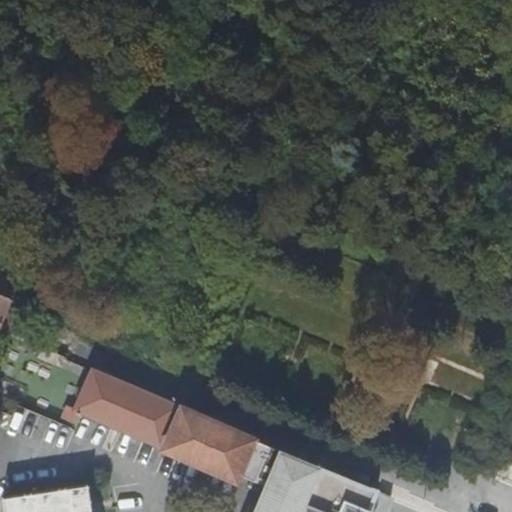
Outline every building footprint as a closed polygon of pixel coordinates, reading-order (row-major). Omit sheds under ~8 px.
[(5,314),(14,292),(11,285),(0,280),(0,343),(5,346),(9,337),(24,344),(33,326),(5,314)] [(39,350),(46,331),(33,326),(24,344),(39,350)] [(46,331),(39,350),(60,358),(68,340),(46,331)] [(18,357),(4,352),(0,362),(0,387),(6,390),(18,357)] [(41,352),(38,360),(54,367),(57,359),(41,352)] [(90,511),(87,486),(3,499),(5,511),(369,511),(378,490),(281,449),(280,450),(182,407),(181,409),(92,371),(75,410),(68,408),(62,419),(75,425),(80,414),(162,449),(162,450),(236,482),(239,475),(266,486),(254,511),(90,511)]
